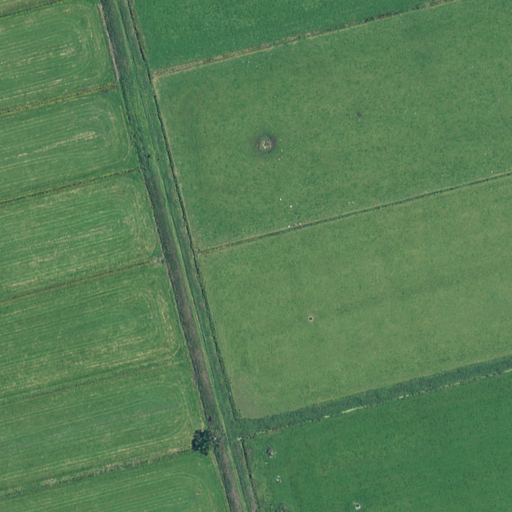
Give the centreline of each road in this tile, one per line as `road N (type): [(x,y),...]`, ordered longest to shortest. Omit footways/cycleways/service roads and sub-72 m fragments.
road 1 (track): [(246,511),(113,0)]
road 2 (track): [(511,364),(225,427)]
